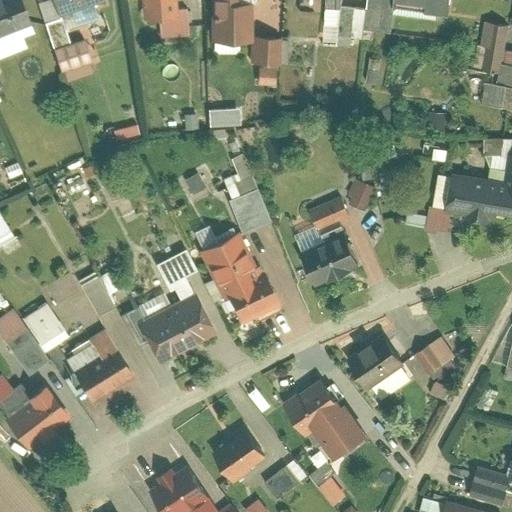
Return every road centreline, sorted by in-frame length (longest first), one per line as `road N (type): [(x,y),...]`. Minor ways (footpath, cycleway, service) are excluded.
road 1 (residential): [(83,462),(153,416),(411,293),(511,256)]
road 2 (track): [(511,300),(396,511)]
